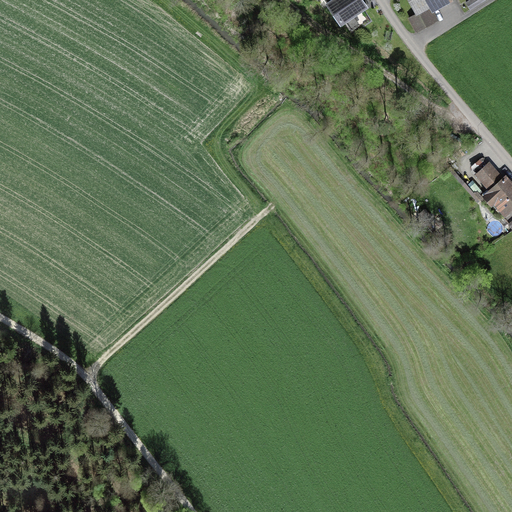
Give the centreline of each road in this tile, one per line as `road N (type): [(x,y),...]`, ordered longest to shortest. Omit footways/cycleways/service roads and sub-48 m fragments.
road 1 (track): [(268,208),(214,140),(266,87),(160,0)]
road 2 (track): [(190,511),(65,359),(0,317)]
road 3 (track): [(82,377),(268,208)]
road 4 (residential): [(381,0),(511,162)]
